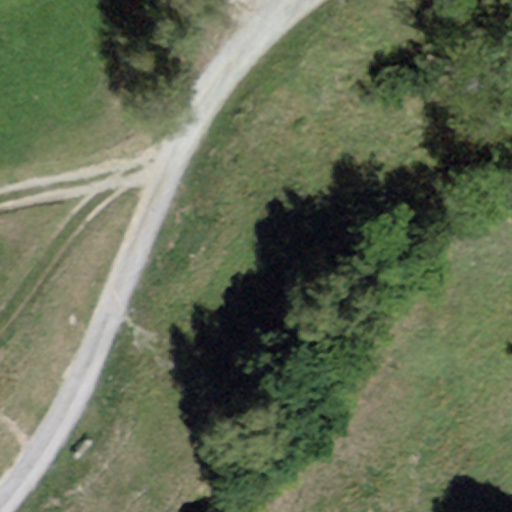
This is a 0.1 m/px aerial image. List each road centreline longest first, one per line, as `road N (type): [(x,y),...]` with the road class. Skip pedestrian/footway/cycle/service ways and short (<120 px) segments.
road 1 (track): [(305,0),(281,12),(166,156),(112,312),(31,467),(0,503)]
road 2 (track): [(114,177),(0,325)]
road 3 (track): [(166,156),(114,177),(0,201)]
